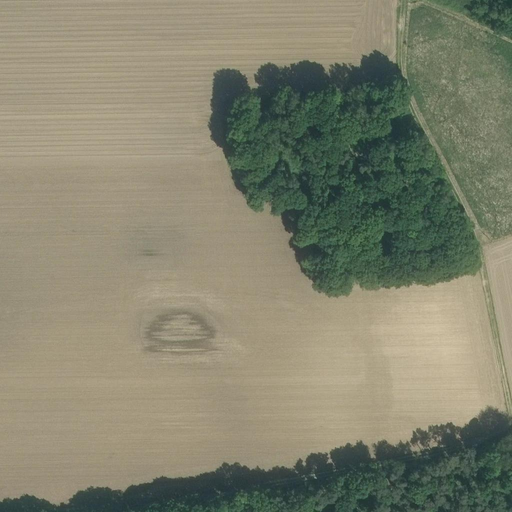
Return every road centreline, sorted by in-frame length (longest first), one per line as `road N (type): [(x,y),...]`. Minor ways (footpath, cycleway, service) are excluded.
road 1 (track): [(31,511),(177,496),(511,435)]
road 2 (track): [(511,391),(481,263),(395,73),(403,0)]
